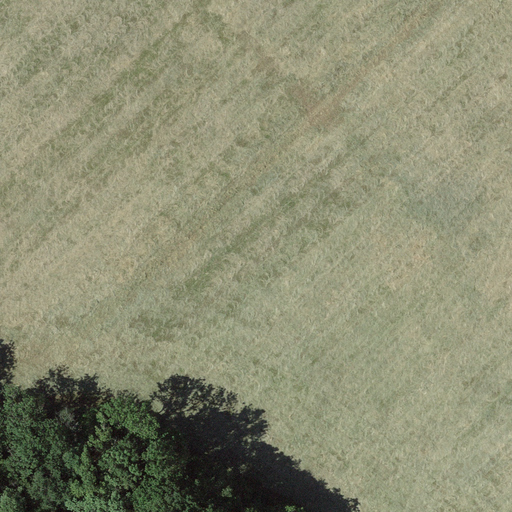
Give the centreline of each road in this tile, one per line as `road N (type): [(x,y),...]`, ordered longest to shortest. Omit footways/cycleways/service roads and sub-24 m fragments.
road 1 (track): [(439,0),(91,329),(37,364)]
road 2 (track): [(321,112),(214,0)]
